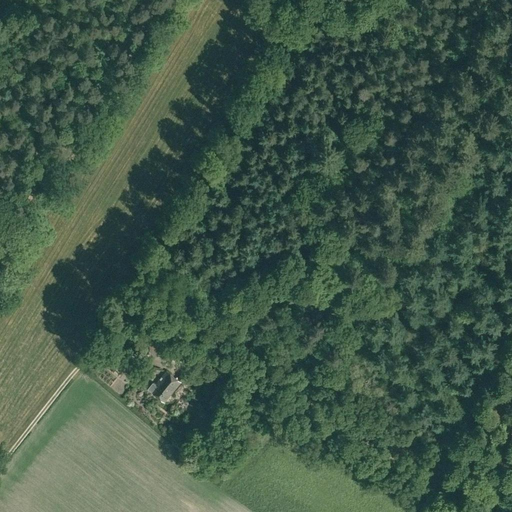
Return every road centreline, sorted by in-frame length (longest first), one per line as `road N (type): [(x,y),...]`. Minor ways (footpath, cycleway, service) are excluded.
road 1 (track): [(12,227),(157,0)]
road 2 (track): [(0,453),(11,451),(98,350)]
